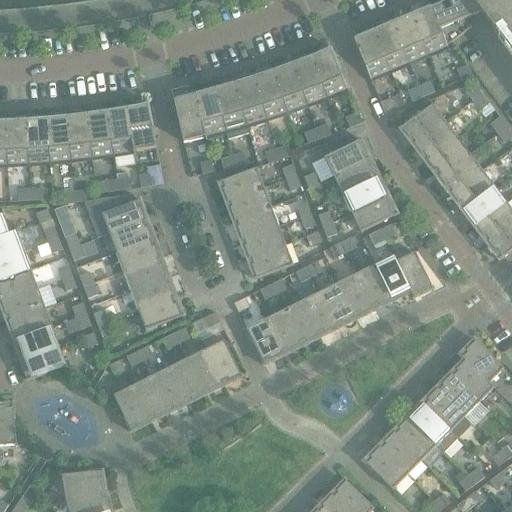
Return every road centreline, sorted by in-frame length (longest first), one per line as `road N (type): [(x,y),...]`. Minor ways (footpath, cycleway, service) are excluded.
road 1 (residential): [(511,317),(385,149),(323,2)]
road 2 (residential): [(149,55),(323,2)]
road 3 (residential): [(0,69),(149,55)]
road 4 (residential): [(177,179),(162,200),(195,293),(218,299)]
road 5 (residential): [(218,299),(231,274),(200,187),(177,179)]
road 6 (residential): [(177,179),(149,55)]
